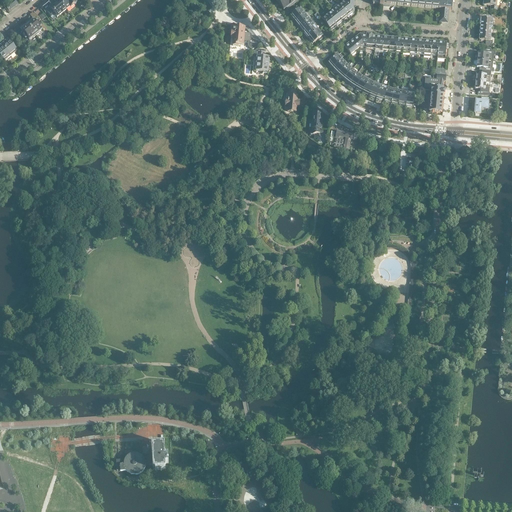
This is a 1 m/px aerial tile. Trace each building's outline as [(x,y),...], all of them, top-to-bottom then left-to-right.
[(76,3),(73,0),(60,0),(59,1),(66,10),(70,7),(71,8),(74,5),(75,5),(76,4),(76,3)] [(214,3),(218,0),(206,0),(207,0),(216,11),(218,9),(214,3)] [(275,0),(284,10),(285,9),(287,11),(289,9),(288,9),(299,0),(275,0)] [(355,8),(355,5),(348,5),(349,2),(348,0),(344,0),(344,1),(344,2),(344,3),(339,7),(347,17),(348,16),(349,16),(351,15),(351,13),(354,11),(354,8),(355,8)] [(452,10),(453,0),(452,0),(372,0),(372,4),(373,4),(373,5),(374,4),(379,5),(379,6),(383,6),(383,5),(387,6),(388,4),(441,9),(440,21),(441,21),(440,23),(446,23),(446,22),(447,22),(448,10),(452,10)] [(497,10),(497,0),(483,0),(484,2),(483,2),(482,5),(483,5),(491,6),(491,10),(497,10)] [(66,10),(59,1),(55,4),(55,5),(54,7),(53,6),(49,1),(41,7),(45,11),(47,10),(53,18),(56,15),(57,17),(66,10)] [(347,17),(339,7),(334,11),(341,21),(343,20),(344,20),(346,19),(346,18),(347,17)] [(295,22),(305,14),(300,9),(294,13),(291,16),(291,17),(290,18),(291,19),(292,19),(295,22)] [(341,21),(334,11),(328,15),(336,26),(337,24),(338,25),(340,23),(340,22),(341,21)] [(41,26),(37,21),(36,20),(38,18),(34,13),(31,15),(34,19),(27,25),(36,36),(38,34),(39,33),(42,30),(40,27),(41,26)] [(314,25),(309,20),(305,14),(295,22),(296,23),(296,24),(297,26),(298,26),(301,29),(300,30),(301,32),(303,31),(304,33),(314,25)] [(336,26),(328,15),(322,20),(323,21),(326,24),(327,26),(330,30),(332,29),(333,30),(335,28),(335,27),(334,27),(336,26)] [(491,27),(492,20),(494,21),(494,17),(488,17),(488,20),(481,19),(480,26),(491,27)] [(255,39),(248,31),(246,29),(245,29),(245,27),(236,27),(236,25),(231,24),(231,32),(231,38),(234,38),(233,46),(238,46),(238,45),(241,45),(241,46),(245,47),(246,45),(247,45),(247,42),(250,42),(251,42),(251,41),(254,39),(255,39)] [(36,36),(27,25),(21,30),(17,26),(14,29),(18,34),(21,32),(22,33),(22,34),(26,39),(27,38),(29,40),(33,37),(34,38),(36,36)] [(308,38),(318,31),(314,25),(304,33),(305,34),(304,35),(305,36),(306,37),(307,37),(308,38)] [(323,38),(322,37),(322,36),(318,31),(308,38),(309,40),(309,41),(310,42),(310,43),(311,42),(313,44),(318,40),(319,41),(323,38)] [(490,41),(491,34),(480,33),(479,40),(486,41),(486,44),(492,45),(492,41),(490,41)] [(365,50),(367,35),(361,35),(354,41),(360,48),(365,49),(365,50)] [(375,51),(376,37),(371,37),(371,36),(367,35),(365,50),(375,51)] [(382,50),(383,38),(380,38),(380,37),(376,37),(375,51),(379,51),(379,50),(382,50)] [(389,51),(390,39),(387,38),(383,37),(383,38),(382,50),(382,51),(386,52),(386,51),(389,51)] [(396,52),(397,39),(394,39),(394,38),(390,38),(390,39),(389,51),(389,52),(393,52),(393,51),(396,52)] [(403,52),(404,40),(401,40),(401,39),(397,39),(396,52),(396,53),(400,53),(400,52),(403,52)] [(410,53),(411,40),(408,40),(404,39),(404,40),(403,52),(403,53),(407,54),(407,53),(410,53)] [(417,53),(418,41),(415,41),(415,40),(411,40),(410,53),(410,54),(414,54),(414,53),(417,53)] [(424,54),(425,42),(422,41),(418,40),(418,41),(417,53),(417,54),(421,55),(421,54),(424,54)] [(16,48),(15,48),(13,45),(12,46),(9,41),(8,41),(7,41),(2,46),(11,57),(17,52),(16,51),(17,50),(17,49),(16,48)] [(355,52),(359,48),(360,48),(354,41),(348,45),(348,44),(345,47),(345,48),(342,50),(347,56),(349,54),(351,55),(351,56),(356,53),(355,52)] [(431,55),(432,42),(429,42),(429,41),(425,41),(425,42),(424,54),(423,55),(428,55),(431,55)] [(438,55),(439,43),(436,43),(436,42),(432,42),(431,55),(430,56),(435,56),(435,55),(438,55)] [(445,60),(446,48),(448,49),(449,44),(443,43),(439,42),(439,43),(438,55),(437,59),(445,60)] [(2,46),(0,47),(0,57),(1,59),(1,60),(2,60),(2,61),(3,61),(3,62),(4,61),(5,62),(11,57),(2,46)] [(492,62),(493,55),(494,56),(495,52),(485,51),(485,52),(482,51),(481,54),(478,54),(477,61),(492,62)] [(268,73),(269,58),(264,58),(265,52),(258,52),(257,57),(256,71),(263,72),(263,73),(267,74),(267,72),(268,73)] [(333,69),(343,61),(338,56),(337,56),(336,55),(332,58),(334,59),(328,64),(330,65),(329,66),(330,67),(331,68),(332,68),(333,69)] [(339,75),(347,66),(343,61),(333,69),(335,71),(335,72),(336,74),(337,73),(339,75)] [(492,69),(492,62),(477,61),(477,68),(480,68),(480,71),(483,71),(493,72),(493,69),(492,69)] [(344,80),(352,70),(350,68),(347,66),(339,75),(340,76),(340,77),(342,79),(343,78),(344,80)] [(350,84),(358,74),(355,72),(352,70),(344,80),(346,81),(346,82),(348,84),(349,83),(350,84)] [(486,83),(486,77),(490,77),(490,73),(482,72),(481,75),(480,75),(480,76),(476,75),(476,76),(476,82),(486,83)] [(356,88),(363,78),(360,76),(358,74),(350,84),(352,85),(352,87),(353,87),(354,88),(355,87),(356,88)] [(444,96),(444,92),(443,92),(443,81),(445,81),(446,76),(445,76),(437,75),(436,78),(433,78),(432,80),(431,80),(431,77),(423,77),(421,90),(430,91),(430,89),(432,89),(430,112),(441,113),(442,96),(444,96)] [(363,92),(369,81),(366,79),(363,78),(356,88),(358,89),(358,91),(359,91),(361,92),(362,91),(363,92)] [(370,95),(375,84),(369,81),(363,92),(365,93),(365,94),(367,95),(368,95),(370,95)] [(486,83),(476,82),(475,89),(476,89),(479,89),(479,90),(480,90),(480,94),(488,94),(488,88),(485,88),(486,83)] [(377,98),(381,86),(375,84),(370,95),(372,96),(372,97),(374,98),(375,98),(377,98)] [(384,100),(388,88),(381,86),(377,98),(379,99),(379,100),(381,101),(382,100),(384,100)] [(391,102),(394,90),(388,88),(384,100),(386,101),(386,102),(388,103),(389,102),(391,102)] [(299,102),(299,100),(297,100),(297,96),(296,96),(296,92),(293,91),(294,90),(287,90),(285,106),(288,106),(288,112),(296,113),(296,107),(299,107),(300,102),(299,102)] [(398,104),(401,92),(394,90),(391,102),(393,103),(393,104),(396,104),(398,104)] [(416,105),(418,98),(418,92),(415,91),(415,94),(408,93),(406,106),(407,106),(407,107),(410,107),(410,106),(413,107),(413,105),(416,105)] [(406,106),(408,93),(401,92),(398,104),(400,104),(400,105),(403,106),(403,105),(406,106)] [(488,110),(489,103),(488,102),(488,99),(483,98),(482,102),(476,101),(475,106),(474,106),(473,109),(475,109),(475,114),(480,114),(485,114),(486,110),(488,110)] [(321,130),(322,122),(323,115),(313,114),(312,129),(310,129),(311,135),(320,134),(319,129),(321,130)] [(349,150),(351,140),(356,141),(357,135),(337,131),(336,136),(333,135),(331,147),(343,149),(349,150)] [(409,297),(412,297),(415,270),(414,265),(412,260),(408,253),(403,249),(400,248),(397,247),(394,246),(387,246),(388,249),(391,249),(396,249),(399,250),(401,251),(404,253),(408,258),(411,263),(412,269),(410,284),(409,297)] [(124,462),(124,463),(116,463),(117,471),(120,471),(120,472),(126,471),(127,472),(128,473),(129,474),(130,474),(131,475),(132,475),(133,475),(134,475),(135,475),(137,475),(138,475),(139,474),(140,474),(141,473),(142,473),(143,472),(143,471),(144,471),(144,470),(145,469),(145,468),(145,467),(146,466),(146,465),(146,464),(154,464),(154,469),(164,468),(164,463),(165,463),(166,463),(167,462),(167,458),(166,458),(166,457),(165,457),(164,457),(163,445),(153,445),(154,461),(150,462),(149,458),(149,457),(148,457),(147,457),(146,458),(146,459),(146,462),(145,462),(145,461),(145,460),(144,459),(143,458),(143,457),(142,457),(141,456),(140,455),(139,454),(138,454),(137,454),(136,454),(135,453),(134,454),(133,454),(132,454),(131,454),(130,454),(129,455),(128,456),(127,456),(127,457),(126,458),(125,459),(125,460),(124,461),(124,462)]
